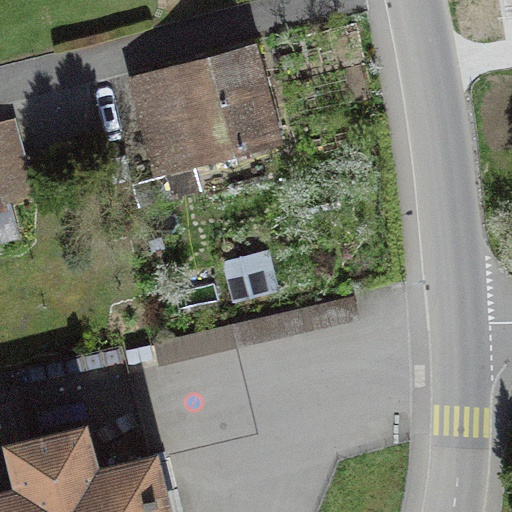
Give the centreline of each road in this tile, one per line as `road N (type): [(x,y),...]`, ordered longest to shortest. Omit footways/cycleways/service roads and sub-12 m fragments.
road 1 (tertiary): [(417,0),(452,211),(461,321)]
road 2 (tertiary): [(461,321),(451,511)]
